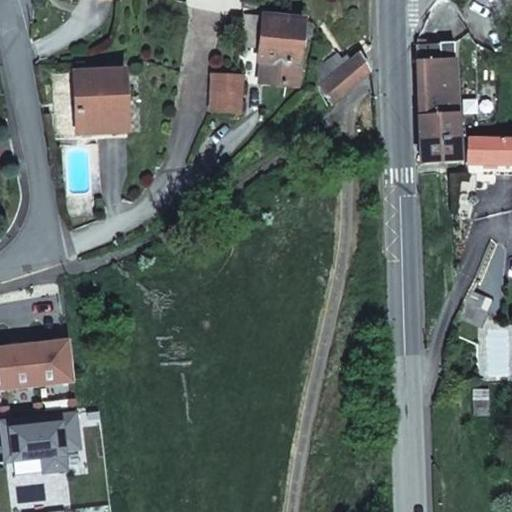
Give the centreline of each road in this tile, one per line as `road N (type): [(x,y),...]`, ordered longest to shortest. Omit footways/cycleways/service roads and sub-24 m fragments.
road 1 (secondary): [(390,64),(412,511)]
road 2 (residential): [(390,64),(339,112),(177,225),(88,259),(49,262)]
road 3 (residential): [(4,0),(49,262)]
